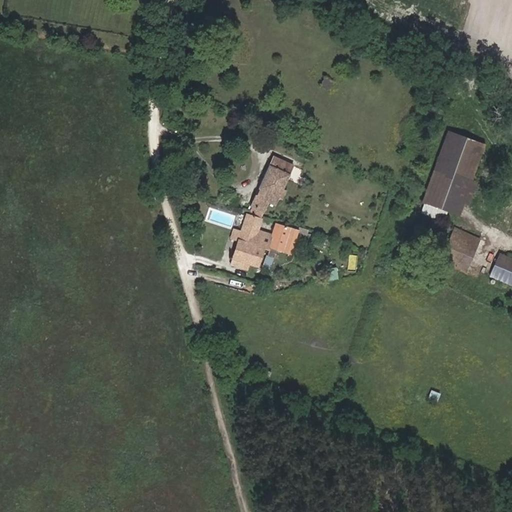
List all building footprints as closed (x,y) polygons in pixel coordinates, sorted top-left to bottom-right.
[(333,80),(325,77),(321,86),(329,89),(333,80)] [(484,145),(447,132),(421,201),(425,202),(421,212),(442,220),(446,210),(459,215),(484,145)] [(252,207),(250,211),(261,215),(267,202),(274,205),(277,197),(281,199),(285,191),(281,189),(292,165),(273,157),(273,156),(272,157),(269,164),(270,165),(259,188),(260,189),(256,196),(255,196),(250,206),(252,207)] [(267,246),(271,234),(257,230),(262,218),(260,218),(261,215),(250,211),(249,215),(246,214),(230,265),(246,270),(248,264),(258,267),(263,247),(267,248),(267,246)] [(291,254),(299,231),(275,224),(271,234),(267,246),(291,254)] [(479,239),(454,228),(441,257),(466,268),(479,239)] [(511,258),(498,252),(489,276),(511,285),(511,258)]
